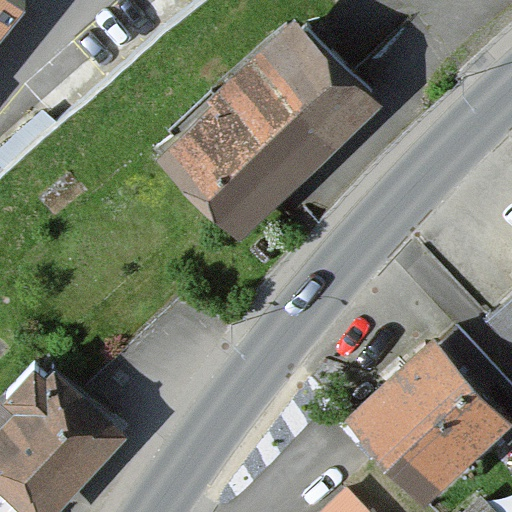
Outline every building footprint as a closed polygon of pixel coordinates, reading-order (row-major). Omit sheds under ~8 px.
[(0,0),(0,27),(22,0),(0,0)] [(295,25),(160,150),(237,231),(371,107),(295,25)] [(511,418),(437,333),(346,413),(423,501),(511,423),(511,418)] [(20,414),(0,434),(0,482),(31,511),(48,511),(120,436),(38,359),(2,397),(20,414)] [(358,511),(340,492),(318,511),(358,511)]
